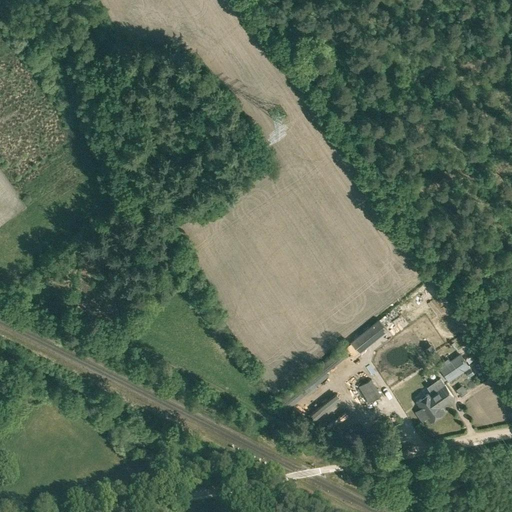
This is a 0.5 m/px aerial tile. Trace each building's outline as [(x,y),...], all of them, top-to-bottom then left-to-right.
[(351,342),(358,351),(359,352),(387,330),(379,320),(351,342)] [(431,344),(425,348),(432,359),(438,355),(431,344)] [(440,368),(449,381),(464,370),(470,367),(460,354),(440,368)] [(470,367),(464,370),(469,377),(474,373),(470,367)] [(416,385),(425,380),(422,375),(413,380),(416,385)] [(359,392),(365,388),(368,391),(374,387),(367,377),(355,386),(359,392)] [(440,378),(428,386),(431,391),(415,402),(420,409),(416,412),(422,421),(427,418),(430,422),(445,411),(441,406),(453,397),(445,385),(440,378)]
